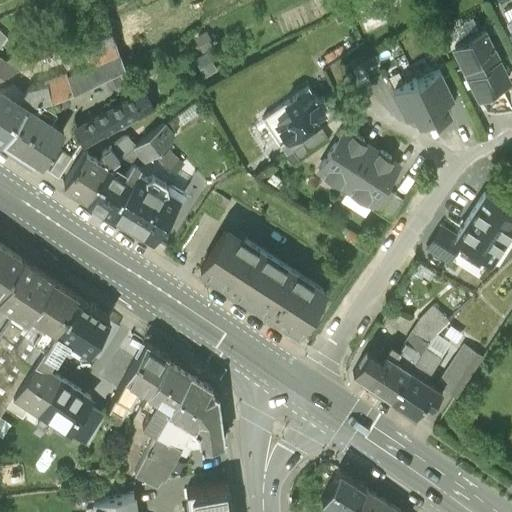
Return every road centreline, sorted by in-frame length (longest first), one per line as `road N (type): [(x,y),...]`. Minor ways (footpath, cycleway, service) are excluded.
road 1 (secondary): [(0,188),(304,391)]
road 2 (residential): [(511,135),(457,163),(304,391)]
road 3 (secondary): [(304,391),(487,511)]
road 4 (secondary): [(304,391),(271,445),(264,511)]
